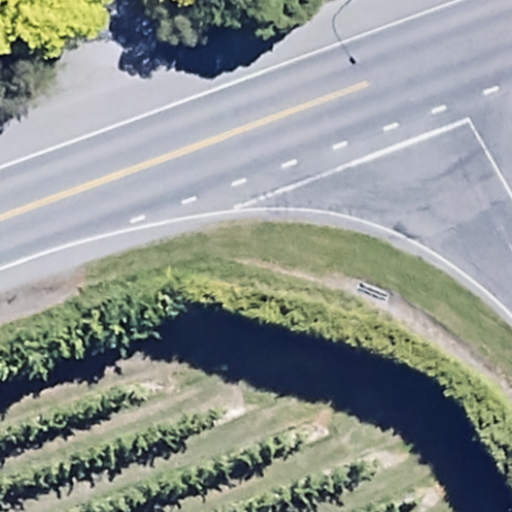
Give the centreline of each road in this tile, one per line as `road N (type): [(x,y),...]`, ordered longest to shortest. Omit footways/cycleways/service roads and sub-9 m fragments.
road 1 (trunk): [(0,218),(427,61)]
road 2 (unclassified): [(511,206),(427,61)]
